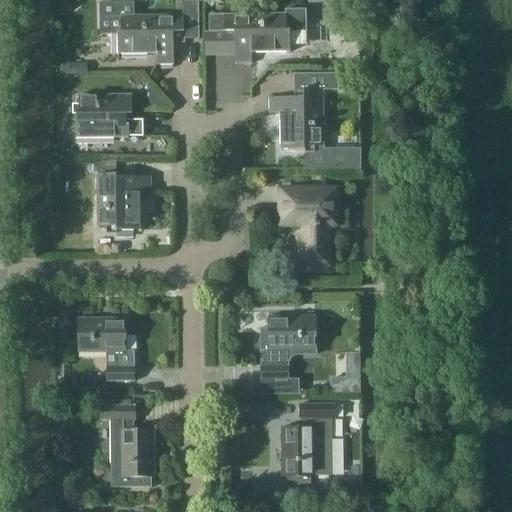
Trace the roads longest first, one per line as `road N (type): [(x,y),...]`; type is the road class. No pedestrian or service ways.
road 1 (residential): [(188,263),(181,121),(231,121),(234,224),(225,241)]
road 2 (residential): [(190,511),(188,263)]
road 3 (residential): [(188,263),(0,267)]
